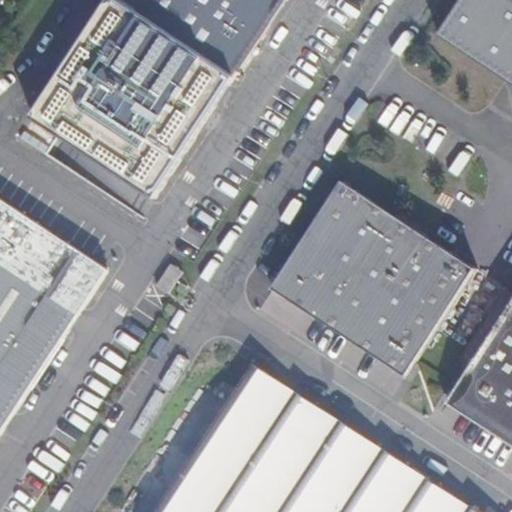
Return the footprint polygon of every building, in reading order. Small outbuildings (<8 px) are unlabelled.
[(159,200),(239,77),(121,0),(114,0),(36,119),(58,134),(159,200)] [(121,0),(239,77),(290,0),(121,0)] [(511,0),(465,0),(441,38),(499,75),(511,83),(511,0)] [(427,236),(346,182),(286,274),(275,290),(282,295),(291,302),(379,357),(388,364),(395,368),(409,377),(416,365),(418,363),(439,332),(480,271),(467,263),(461,259),(455,255),(427,236)] [(0,440),(111,271),(0,198),(0,440)] [(185,273),(173,265),(159,287),(171,295),(185,273)] [(452,385),(460,390),(511,313),(511,292),(507,290),(468,350),(439,332),(418,363),(452,385)] [(511,313),(460,390),(450,405),(458,411),(463,414),(511,445),(511,313)] [(477,511),(257,368),(162,511),(477,511)]
